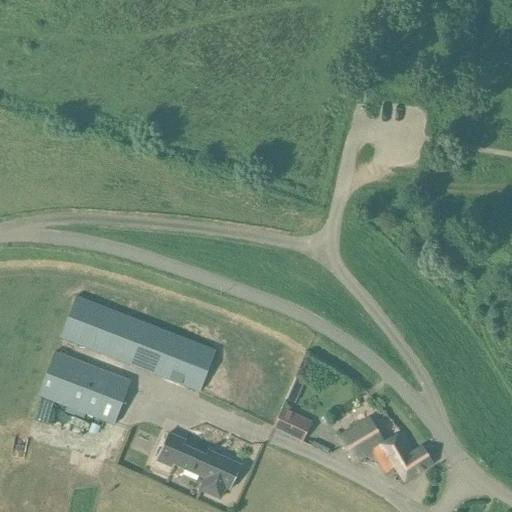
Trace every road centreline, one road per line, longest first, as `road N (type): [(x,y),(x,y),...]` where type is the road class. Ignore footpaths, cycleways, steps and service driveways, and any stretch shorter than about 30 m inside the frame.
road 1 (unclassified): [(449,440),(375,363),(245,294),(87,242)]
road 2 (unclassified): [(324,256),(264,240),(64,218),(10,235)]
road 3 (unclassified): [(449,440),(409,354),(324,256)]
road 4 (unclassified): [(324,256),(357,115)]
